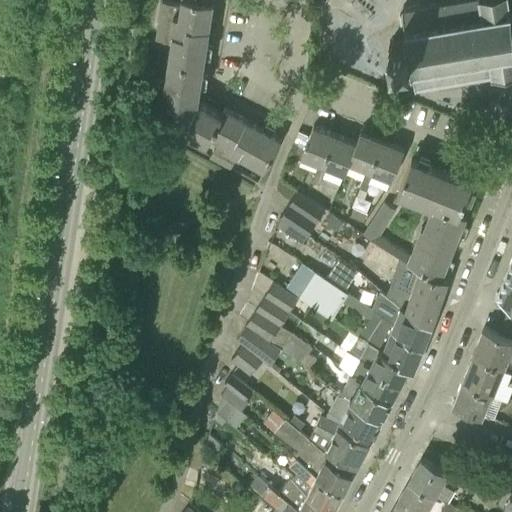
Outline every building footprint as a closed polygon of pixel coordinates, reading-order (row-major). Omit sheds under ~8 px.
[(281,138),(257,124),(224,106),(221,111),(198,99),(204,61),(209,31),(213,0),(181,0),(181,3),(163,0),(162,0),(159,23),(156,38),(172,41),(169,56),(165,84),(163,84),(160,97),(177,129),(196,140),(199,135),(206,139),(208,140),(210,135),(219,139),(210,155),(230,166),(236,155),(240,157),(241,155),(265,169),(281,138)] [(511,0),(444,0),(403,7),(407,37),(392,40),(395,59),(396,59),(398,70),(410,84),(412,86),(414,87),(511,70),(511,0)] [(301,154),(320,161),(324,162),(335,133),(314,124),(301,154)] [(356,141),(348,161),(350,162),(366,168),(367,167),(371,168),(383,139),(361,130),(356,141)] [(327,165),(344,172),(345,173),(350,162),(348,161),(356,141),(335,133),(324,162),(320,161),(316,170),(324,173),(327,165)] [(367,167),(366,168),(363,176),(371,179),(373,171),(392,179),(404,147),(383,139),(371,168),(367,167)] [(457,240),(467,214),(472,201),(465,199),(473,180),(442,168),(412,156),(398,192),(393,198),(400,203),(405,195),(428,204),(431,205),(423,226),(421,225),(411,251),(380,233),(397,208),(384,200),(364,231),(378,241),(407,259),(419,266),(443,275),(457,240)] [(324,173),(316,170),(312,180),(320,183),(324,173)] [(359,186),(367,189),(371,179),(363,176),(359,186)] [(286,205),(281,213),(308,233),(325,209),(298,189),(286,205)] [(372,201),(358,196),(353,212),(366,216),(372,201)] [(308,233),(281,213),(278,223),(303,240),(308,233)] [(349,285),(361,266),(341,253),(329,273),(349,285)] [(406,306),(432,325),(448,277),(443,275),(419,266),(417,271),(409,295),(406,306)] [(346,289),(326,276),(315,269),(299,296),(332,318),(349,291),(346,289)] [(511,274),(505,272),(497,291),(510,301),(503,321),(511,324),(511,274)] [(265,293),(290,310),(299,296),(273,279),(273,280),(265,293)] [(423,347),(432,325),(406,306),(382,290),(375,307),(397,319),(392,328),(423,347)] [(281,324),(290,310),(265,293),(256,307),(281,324)] [(375,307),(357,296),(351,306),(370,319),(375,307)] [(281,324),(256,307),(247,321),(271,338),(281,324)] [(397,319),(375,307),(370,319),(359,335),(369,341),(408,366),(414,369),(423,347),(392,328),(397,319)] [(237,337),(244,342),(263,357),(270,363),(282,345),(271,338),(247,321),(246,322),(240,331),(237,337)] [(473,351),(506,364),(511,366),(511,324),(503,321),(499,331),(484,325),(473,351)] [(282,345),(291,331),(281,324),(271,338),(282,345)] [(400,382),(408,366),(369,341),(360,357),(400,382)] [(250,373),(263,357),(244,342),(231,358),(250,373)] [(462,378),(492,390),(498,375),(511,380),(511,366),(506,364),(473,351),(462,378)] [(392,398),(400,382),(360,357),(351,373),(392,398)] [(225,380),(229,384),(245,397),(253,387),(233,370),(225,380)] [(382,416),(392,398),(351,373),(341,391),(382,416)] [(492,390),(462,378),(453,402),(482,414),(492,390)] [(249,400),(245,397),(229,384),(221,394),(241,410),(242,409),(249,400)] [(382,416),(341,391),(335,402),(330,410),(327,416),(338,422),(358,433),(360,429),(372,436),(382,416)] [(236,427),(247,414),(242,409),(241,410),(221,394),(217,410),(236,427)] [(328,453),(329,449),(357,464),(370,439),(358,433),(338,422),(327,416),(321,413),(313,428),(308,436),(328,453)] [(315,473),(345,489),(354,471),(326,454),(328,453),(308,436),(286,416),(274,429),(300,450),(296,456),(315,473)] [(217,452),(223,444),(209,433),(206,447),(217,452)] [(288,463),(297,471),(291,478),(306,493),(335,508),(345,489),(315,473),(296,456),(288,463)] [(445,500),(447,501),(454,488),(442,481),(448,472),(422,457),(409,479),(436,494),(445,500)] [(286,481),(284,480),(277,489),(285,496),(304,511),(332,511),(335,508),(306,493),(291,478),(290,476),(286,481)] [(396,501),(414,511),(427,511),(436,494),(409,479),(396,501)] [(277,489),(268,482),(260,492),(276,506),(285,496),(277,489)] [(304,511),(285,496),(276,506),(275,508),(279,511),(304,511)] [(501,511),(511,511),(511,499),(509,498),(501,511)] [(447,501),(445,500),(440,509),(445,511),(454,511),(458,507),(447,501)] [(390,511),(414,511),(396,501),(390,511)]
